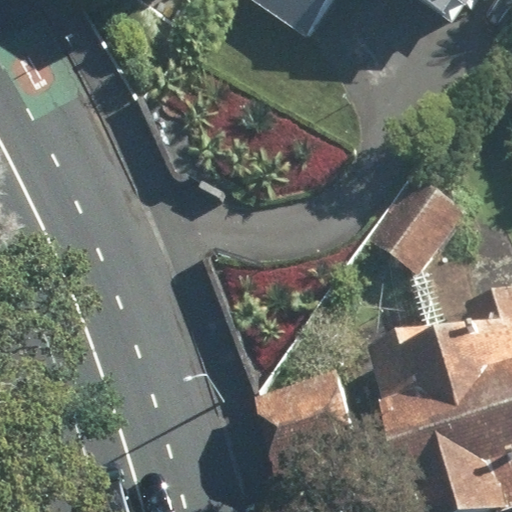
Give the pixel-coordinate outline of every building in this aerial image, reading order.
[(155,0),(168,9),(174,0),(155,0)] [(235,0),(308,51),(342,0),(388,0),(447,41),(475,0),(235,0)] [(415,289),(464,219),(422,190),(374,260),(415,289)] [(511,511),(511,300),(422,322),(426,340),(383,350),(398,413),(370,420),(383,476),(428,465),(439,511),(511,511)] [(362,469),(342,383),(249,404),(269,490),(362,469)]
